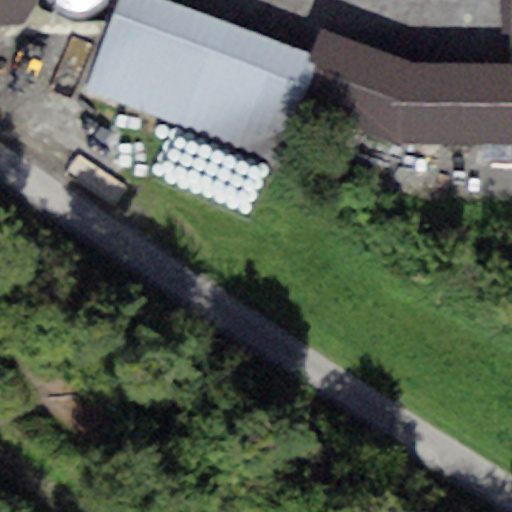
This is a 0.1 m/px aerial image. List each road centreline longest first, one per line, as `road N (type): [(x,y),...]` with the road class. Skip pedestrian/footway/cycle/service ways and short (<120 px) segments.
road 1 (unclassified): [(0,174),(511,492)]
road 2 (track): [(0,440),(111,511)]
